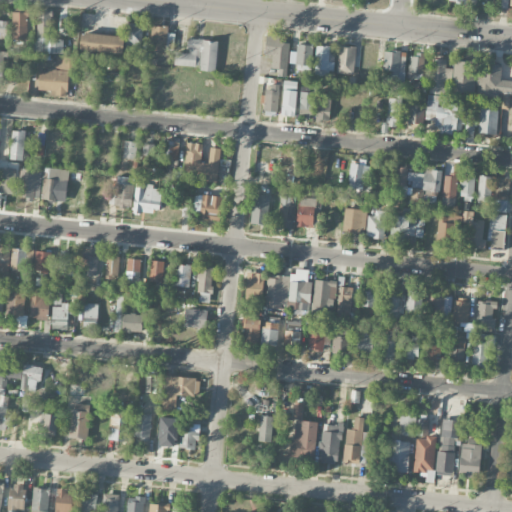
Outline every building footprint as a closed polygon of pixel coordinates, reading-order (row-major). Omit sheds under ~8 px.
[(63,52),(64,38),(52,38),(52,11),(37,11),(36,52),(63,52)] [(12,39),(27,40),(28,12),(13,12),(12,39)] [(8,19),(0,18),(0,37),(8,38),(8,19)] [(143,26),(128,26),(127,46),(142,47),(143,26)] [(168,26),(151,26),(150,50),(174,50),(175,33),(168,33),(168,26)] [(124,35),(79,33),(78,51),(123,53),(124,35)] [(217,39),(188,39),(188,54),(177,53),(176,68),(216,69),(217,39)] [(265,65),(274,65),(274,76),(288,76),(288,42),(265,42),(265,65)] [(293,66),(312,66),(312,43),(293,43),(293,66)] [(334,76),(334,45),(316,45),(316,76),(334,76)] [(338,73),(353,73),(353,46),(339,46),(338,73)] [(404,78),(405,51),(383,50),(365,49),(365,65),(383,66),(383,77),(404,78)] [(424,52),(411,52),(410,77),(423,78),(424,52)] [(75,69),(75,55),(55,56),(55,69),(75,69)] [(432,89),(451,89),(451,67),(446,67),(446,57),(432,57),(432,89)] [(472,90),(470,60),(454,61),(456,91),(472,90)] [(476,70),(482,96),(497,92),(492,67),(476,70)] [(52,91),(51,95),(66,97),(70,72),(39,68),(36,89),(52,91)] [(297,81),(284,80),(282,115),(295,116),(297,81)] [(265,115),(279,115),(279,84),(265,84),(265,115)] [(301,116),(312,116),(312,86),(301,86),(301,116)] [(330,119),(330,93),(317,93),(317,119),(330,119)] [(384,132),(388,133),(388,124),(400,126),(402,97),(388,95),(384,132)] [(466,104),(438,101),(439,96),(428,95),(426,119),(435,120),(434,130),(453,132),(453,128),(463,129),(466,104)] [(408,123),(424,123),(425,104),(409,104),(408,123)] [(496,136),(498,110),(481,108),(478,134),(496,136)] [(25,131),(11,130),(11,160),(24,160),(25,131)] [(46,133),(39,132),(36,154),(43,155),(46,133)] [(138,142),(124,140),(122,157),(135,159),(138,142)] [(167,159),(178,160),(179,142),(168,141),(167,159)] [(152,156),(154,144),(144,142),(142,155),(152,156)] [(201,143),(186,143),(186,169),(201,169),(201,143)] [(222,152),(212,150),(208,167),(217,170),(222,152)] [(301,151),(293,151),(292,170),(300,170),(301,151)] [(367,160),(349,161),(350,190),(369,189),(367,160)] [(17,168),(0,167),(0,193),(15,194),(17,168)] [(398,167),(396,186),(440,191),(442,172),(398,167)] [(67,201),(68,169),(44,168),(42,200),(67,201)] [(42,170),(19,169),(18,197),(40,199),(42,170)] [(444,198),(457,198),(457,172),(444,172),(444,198)] [(475,175),(462,174),(460,198),(473,199),(475,175)] [(492,201),(492,175),(479,175),(479,201),(492,201)] [(116,193),(109,192),(108,206),(133,207),(134,177),(117,176),(116,193)] [(496,210),(509,210),(509,176),(496,176),(496,210)] [(133,210),(159,214),(163,187),(136,183),(133,210)] [(298,226),(315,226),(316,192),(299,191),(298,226)] [(280,225),(292,225),(292,194),(280,194),(280,225)] [(219,218),(219,195),(201,195),(201,218),(219,218)] [(266,224),(270,197),(254,195),(251,222),(266,224)] [(343,231),(364,233),(366,209),(345,207),(343,231)] [(468,224),(468,247),(484,247),(484,220),(474,220),(474,211),(463,211),(463,224),(468,224)] [(368,237),(385,237),(384,214),(368,215),(368,237)] [(507,214),(490,214),(489,249),(506,250),(507,214)] [(454,217),(439,215),(437,239),(453,240),(454,217)] [(392,235),(424,235),(424,217),(392,217),(392,235)] [(10,247),(0,246),(0,274),(9,275),(10,247)] [(22,257),(26,257),(27,249),(11,248),(10,266),(22,267),(22,257)] [(34,272),(49,272),(50,252),(35,251),(34,272)] [(59,272),(74,272),(75,252),(59,252),(59,272)] [(96,276),(99,255),(83,253),(81,274),(96,276)] [(119,278),(119,256),(106,256),(106,277),(119,278)] [(126,279),(140,279),(141,258),(127,258),(126,279)] [(164,261),(150,260),(149,282),(163,282),(164,261)] [(190,286),(191,265),(175,264),(174,285),(190,286)] [(211,301),(213,268),(198,268),(196,301),(211,301)] [(265,307),(287,308),(287,309),(308,311),(311,270),(291,269),(291,276),(268,274),(265,307)] [(262,298),(264,276),(248,274),(246,296),(262,298)] [(336,281),(316,279),(313,308),(333,310),(336,281)] [(351,286),(338,286),(338,317),(351,317),(351,286)] [(367,304),(372,305),(375,291),(369,290),(367,304)] [(388,316),(400,316),(400,290),(388,290),(388,316)] [(51,294),(33,292),(29,317),(47,320),(51,294)] [(422,292),(408,292),(408,313),(422,313),(422,292)] [(451,313),(451,295),(430,295),(430,313),(451,313)] [(468,298),(453,298),(453,321),(468,321),(468,298)] [(494,327),(496,301),(478,299),(476,326),(494,327)] [(83,327),(97,327),(98,303),(84,303),(83,327)] [(52,329),(68,329),(68,313),(74,313),(75,304),(52,304),(52,329)] [(207,308),(185,308),(185,326),(207,326),(207,308)] [(143,331),(143,314),(122,314),(121,331),(143,331)] [(262,345),(278,345),(278,320),(262,320),(262,345)] [(285,345),(300,346),(301,321),(286,320),(285,345)] [(259,321),(243,322),(244,342),(260,342),(259,321)] [(349,353),(349,328),(333,328),(333,353),(349,353)] [(325,329),(309,329),(309,350),(325,350),(325,329)] [(372,352),(372,332),(356,332),(356,352),(372,352)] [(397,341),(382,341),(383,358),(397,357),(397,341)] [(419,341),(403,341),(403,359),(419,359),(419,341)] [(473,366),(487,366),(487,341),(473,341),(473,366)] [(428,360),(441,360),(441,344),(428,344),(428,360)] [(464,361),(464,345),(449,345),(449,361),(464,361)] [(0,374),(0,376),(22,379),(21,390),(35,391),(36,380),(42,381),(43,366),(23,364),(24,358),(2,355),(0,374)] [(196,377),(164,376),(163,409),(177,410),(177,398),(196,398),(196,377)] [(297,457),(314,459),(317,421),(301,420),(303,403),(295,402),(293,442),(298,442),(297,457)] [(69,438),(88,438),(90,404),(71,403),(69,438)] [(0,408),(0,428),(9,430),(12,410),(0,408)] [(131,411),(111,410),(110,440),(130,441),(131,411)] [(415,411),(400,411),(400,435),(415,435),(415,411)] [(149,439),(152,414),(137,412),(135,438),(149,439)] [(57,434),(58,414),(45,414),(44,434),(57,434)] [(273,415),(260,415),(259,441),(272,441),(273,415)] [(156,445),(177,446),(179,418),(158,417),(156,445)] [(345,428),(345,462),(362,463),(363,417),(355,417),(354,428),(345,428)] [(433,473),(435,435),(427,434),(428,420),(418,419),(415,472),(433,473)] [(438,473),(453,474),(456,420),(441,419),(438,473)] [(198,423),(181,423),(180,448),(197,449),(198,423)] [(319,461),(338,463),(342,424),(323,423),(319,461)] [(409,441),(391,441),(390,471),(409,471),(409,441)] [(481,475),(478,442),(460,443),(463,477),(481,475)] [(25,510),(25,485),(7,485),(7,510),(25,510)] [(50,488),(32,487),(31,510),(49,510),(50,488)] [(54,511),(72,511),(73,490),(55,490),(54,511)] [(80,511),(95,511),(96,493),(81,492),(80,511)] [(117,511),(118,494),(103,493),(102,511),(117,511)] [(126,511),(143,511),(144,497),(127,496),(126,511)]
